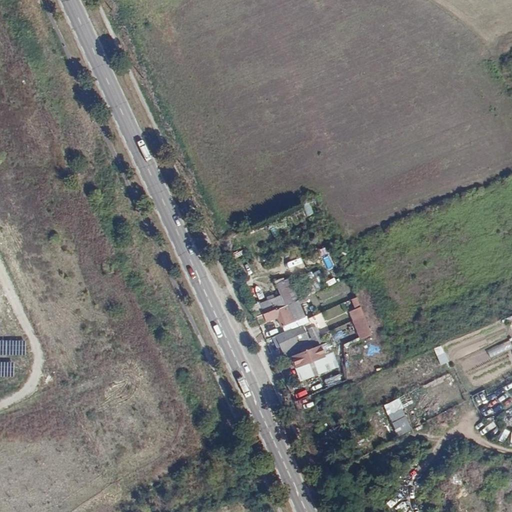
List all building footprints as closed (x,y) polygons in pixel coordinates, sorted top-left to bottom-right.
[(252,253),(258,250),(251,238),(245,241),(252,253)] [(323,258),(328,268),(334,265),(329,255),(323,258)] [(310,274),(316,289),(325,286),(319,270),(310,274)] [(288,307),(289,306),(282,291),(276,293),(283,308),(288,307)] [(344,303),(348,311),(356,307),(351,299),(344,303)] [(294,320),(288,307),(283,308),(274,312),(273,310),(265,314),(262,315),(265,323),(277,318),(281,326),(294,320)] [(321,313),(312,317),(317,328),(326,324),(321,313)] [(314,333),(311,327),(307,329),(311,338),(319,334),(317,331),(314,333)] [(291,329),(275,336),(281,350),(297,344),(291,329)] [(511,345),(510,340),(473,356),(476,364),(511,347),(511,345)] [(298,346),(300,352),(311,347),(308,341),(298,346)] [(325,348),(322,342),(316,344),(319,351),(325,348)] [(443,344),(434,348),(442,365),(450,361),(443,344)] [(311,347),(300,352),(300,353),(292,357),(295,363),(291,364),(293,368),(316,358),(311,347)] [(327,368),(337,363),(333,354),(323,359),(327,368)] [(310,376),(323,370),(319,364),(307,370),(310,376)] [(401,397),(388,403),(393,413),(405,408),(401,397)] [(398,435),(411,430),(403,410),(390,415),(398,435)] [(474,426),(478,417),(472,414),(468,423),(474,426)] [(400,492),(388,503),(392,508),(405,497),(400,492)]
